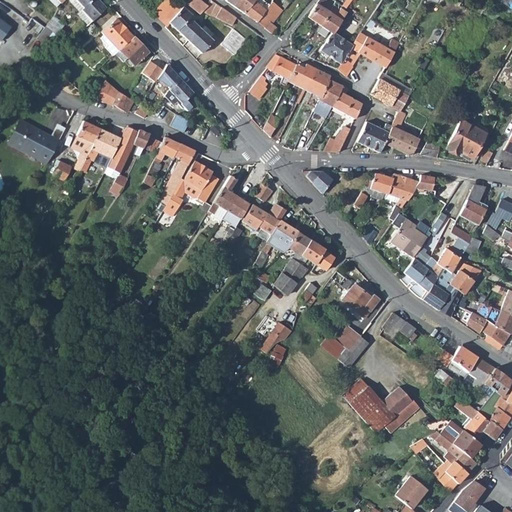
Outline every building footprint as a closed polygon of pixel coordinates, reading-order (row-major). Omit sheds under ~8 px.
[(76,0),(82,6),(80,9),(92,20),(105,8),(97,0),(76,0)] [(162,0),(152,13),(165,25),(166,26),(169,24),(168,22),(180,8),(175,4),(170,0),(162,0)] [(179,0),(178,0),(175,4),(180,8),(180,7),(184,3),(179,0)] [(199,0),(185,0),(184,3),(198,14),(202,10),(209,13),(217,4),(211,0),(208,0),(205,5),(199,0)] [(238,0),(237,1),(233,7),(243,13),(253,0),(238,0)] [(261,0),(253,0),(243,13),(255,22),(260,16),(263,12),(268,6),(261,0)] [(318,0),(317,2),(306,18),(319,26),(333,6),(326,0),(325,0),(318,0)] [(345,0),(342,5),(345,8),(347,10),(353,0),(345,0)] [(268,6),(263,12),(274,21),(282,10),(271,2),(268,6)] [(217,4),(209,13),(232,25),(235,18),(217,4)] [(319,26),(314,32),(317,34),(318,33),(322,28),(326,30),(330,33),(332,34),(333,32),(334,30),(338,24),(347,10),(345,8),(343,11),(340,8),(338,10),(333,6),(319,26)] [(180,8),(168,22),(169,24),(186,39),(197,27),(188,18),(190,16),(180,7),(180,8)] [(80,9),(76,12),(87,24),(92,20),(80,9)] [(52,15),(43,27),(51,32),(55,35),(64,24),(52,15)] [(0,39),(9,27),(0,19),(0,39)] [(101,32),(103,35),(119,49),(132,37),(115,19),(101,32)] [(368,19),(364,25),(371,29),(374,25),(368,19)] [(36,28),(27,20),(24,24),(35,33),(40,26),(38,25),(36,28)] [(268,22),(263,28),(270,33),(275,27),(268,22)] [(186,39),(201,52),(212,40),(209,38),(212,34),(203,26),(200,29),(197,27),(186,39)] [(43,27),(35,37),(43,43),(44,41),(51,32),(43,27)] [(322,28),(318,33),(326,38),(330,33),(326,30),(322,28)] [(233,29),(221,44),(233,54),(245,38),(233,29)] [(51,32),(44,41),(50,46),(57,37),(55,35),(51,32)] [(330,33),(319,50),(340,64),(352,46),(352,45),(333,32),(332,34),(330,33)] [(340,64),(336,69),(344,77),(359,54),(370,60),(379,44),(359,33),(352,45),(352,46),(340,64)] [(119,49),(103,35),(99,38),(106,45),(104,47),(111,56),(114,54),(118,50),(119,49)] [(132,37),(119,49),(126,57),(134,65),(147,53),(132,37)] [(379,44),(370,60),(384,68),(398,43),(391,39),(386,47),(385,48),(379,44)] [(118,50),(114,54),(121,62),(126,57),(119,49),(118,50)] [(274,54),(264,67),(265,68),(284,78),(281,84),(284,85),(287,80),(294,65),(274,54)] [(161,70),(149,61),(140,72),(153,82),(161,70)] [(294,65),(287,80),(294,84),(294,85),(302,90),(314,67),(305,63),(302,69),(294,65)] [(314,67),(302,90),(318,98),(327,79),(329,75),(314,67)] [(258,74),(254,79),(261,85),(266,79),(260,75),(258,74)] [(192,93),(178,79),(168,90),(178,100),(176,103),(182,109),(183,108),(186,111),(191,107),(184,100),(192,93)] [(254,79),(246,90),(255,97),(264,87),(261,85),(254,79)] [(318,98),(311,112),(324,118),(330,107),(341,86),(327,79),(318,98)] [(378,79),(369,94),(376,98),(398,111),(399,112),(404,102),(407,96),(378,79)] [(104,80),(94,98),(103,102),(109,91),(111,89),(117,93),(104,80)] [(341,86),(330,107),(343,113),(350,98),(344,94),(347,87),(342,83),(341,86)] [(168,90),(164,96),(172,106),(176,103),(178,100),(168,90)] [(109,91),(103,102),(110,105),(111,104),(127,113),(133,101),(126,97),(117,93),(116,95),(109,91)] [(350,98),(343,113),(353,119),(360,104),(360,103),(350,98)] [(409,98),(406,104),(409,105),(408,108),(411,109),(415,102),(409,98)] [(404,102),(399,112),(404,114),(408,108),(409,105),(406,104),(404,102)] [(158,103),(152,113),(156,116),(163,106),(158,103)] [(138,107),(135,112),(144,117),(147,112),(138,107)] [(398,111),(394,117),(401,121),(404,114),(399,112),(398,111)] [(175,114),(170,126),(182,132),(188,120),(175,114)] [(269,114),(261,131),(264,134),(268,137),(278,118),(269,114)] [(390,126),(383,142),(409,155),(418,154),(419,154),(427,139),(431,132),(423,127),(418,135),(399,126),(401,121),(394,117),(390,126)] [(459,120),(444,149),(456,155),(457,152),(470,158),(484,133),(459,120)] [(8,144),(46,163),(58,140),(49,136),(19,121),(8,144)] [(73,169),(79,172),(80,170),(99,129),(82,121),(75,136),(87,142),(84,148),(83,147),(73,169)] [(365,121),(355,141),(366,147),(376,127),(365,121)] [(56,124),(49,136),(58,140),(64,128),(56,124)] [(376,127),(366,147),(378,153),(383,142),(390,126),(385,124),(382,130),(376,127)] [(330,139),(322,151),(336,151),(338,150),(348,129),(344,126),(335,141),(330,139)] [(110,159),(107,167),(120,173),(132,144),(137,132),(125,127),(120,138),(110,159)] [(99,129),(80,170),(84,173),(90,160),(93,154),(96,156),(97,153),(110,159),(120,138),(99,129)] [(137,132),(132,144),(136,146),(134,150),(136,151),(140,152),(148,134),(138,130),(137,132)] [(511,131),(503,149),(511,153),(511,131)] [(153,159),(142,182),(150,187),(154,177),(150,175),(152,173),(155,175),(160,164),(157,162),(159,161),(162,154),(171,158),(172,159),(173,157),(179,144),(164,137),(153,159)] [(149,137),(143,149),(155,154),(160,142),(149,137)] [(427,139),(419,154),(429,156),(436,144),(427,139)] [(163,198),(167,201),(172,194),(180,179),(194,151),(181,145),(179,144),(173,157),(179,160),(163,193),(165,195),(163,198)] [(436,144),(429,156),(437,157),(438,145),(436,144)] [(479,160),(486,164),(492,153),(485,149),(479,160)] [(93,154),(90,160),(106,168),(107,167),(110,159),(97,153),(96,156),(93,154)] [(58,161),(51,175),(64,181),(71,167),(58,161)] [(183,180),(200,191),(209,175),(211,172),(194,161),(183,180)] [(301,170),(300,172),(320,193),(331,179),(319,171),(301,170)] [(363,185),(351,204),(358,208),(367,194),(369,195),(369,196),(381,200),(383,193),(386,194),(387,192),(390,178),(373,173),(369,184),(368,186),(363,185)] [(109,191),(118,196),(128,176),(125,174),(124,177),(120,176),(116,177),(109,191)] [(417,182),(392,174),(390,178),(387,192),(386,194),(382,200),(388,202),(389,200),(395,201),(390,213),(394,216),(397,212),(413,187),(417,182)] [(217,179),(209,175),(200,191),(196,197),(204,202),(217,179)] [(229,175),(205,213),(207,214),(209,215),(210,212),(212,213),(215,209),(217,206),(226,211),(235,195),(231,193),(228,192),(230,189),(236,179),(229,175)] [(417,182),(413,187),(430,191),(433,177),(420,175),(417,182)] [(183,180),(180,179),(172,194),(180,198),(183,192),(193,198),(196,197),(200,191),(183,180)] [(260,182),(253,195),(263,201),(270,188),(260,182)] [(473,185),(466,200),(475,205),(477,202),(485,187),(473,185)] [(180,198),(172,194),(167,201),(162,211),(171,216),(181,199),(179,198),(180,198)] [(223,215),(217,224),(223,228),(223,230),(225,232),(225,233),(229,236),(235,226),(251,198),(248,196),(245,201),(235,195),(226,211),(223,215)] [(492,212),(485,224),(495,232),(501,218),(508,221),(511,212),(511,204),(500,199),(494,213),(492,212)] [(466,200),(458,215),(474,224),(473,226),(476,227),(477,225),(486,207),(481,204),(480,206),(475,205),(466,200)] [(253,231),(256,233),(259,228),(269,234),(278,221),(284,210),(276,205),(274,208),(271,206),(267,214),(250,205),(241,221),(254,229),(253,231)] [(217,206),(215,209),(223,215),(226,211),(217,206)] [(389,241),(411,258),(413,259),(421,247),(431,234),(428,232),(430,229),(419,221),(416,226),(397,212),(394,216),(390,223),(398,228),(389,241)] [(390,213),(386,222),(389,224),(390,223),(394,216),(390,213)] [(440,213),(434,223),(438,226),(445,216),(440,213)] [(269,234),(268,236),(282,245),(286,247),(289,243),(296,232),(278,221),(269,234)] [(366,223),(358,234),(368,245),(377,233),(370,228),(371,226),(366,223)] [(485,224),(482,230),(493,240),(498,234),(495,232),(485,224)] [(235,226),(229,236),(234,239),(239,229),(235,226)] [(453,226),(448,236),(457,241),(466,247),(471,237),(453,226)] [(256,233),(255,235),(262,239),(265,241),(268,236),(269,234),(259,228),(256,233)] [(482,230),(481,233),(492,241),(493,240),(482,230)] [(504,230),(501,237),(509,242),(511,234),(508,232),(504,230)] [(216,232),(212,237),(219,242),(223,236),(216,232)] [(289,243),(286,247),(294,252),(299,256),(309,240),(296,232),(289,243)] [(265,241),(265,242),(279,251),(282,245),(268,236),(265,241)] [(466,247),(464,249),(470,252),(474,254),(480,241),(471,237),(466,247)] [(309,240),(299,256),(305,259),(313,264),(322,250),(323,248),(309,240)] [(429,257),(422,265),(437,276),(443,268),(450,273),(459,258),(464,249),(466,247),(457,241),(450,252),(445,248),(436,262),(429,257)] [(413,259),(402,273),(426,291),(431,284),(437,276),(422,265),(429,257),(423,253),(425,250),(421,247),(413,259)] [(260,250),(253,262),(259,265),(266,254),(260,250)] [(322,250),(313,264),(325,271),(333,257),(322,250)] [(292,255),(285,266),(299,276),(305,269),(295,261),(297,258),(292,255)] [(502,258),(499,265),(511,270),(511,261),(503,257),(502,258)] [(297,258),(295,261),(305,269),(307,265),(302,262),(297,258)] [(463,263),(448,284),(460,293),(462,294),(479,270),(463,263)] [(285,266),(280,272),(295,283),(299,276),(285,266)] [(426,291),(421,299),(436,310),(437,309),(447,294),(440,290),(445,282),(451,274),(450,273),(443,268),(437,276),(431,284),(426,291)] [(335,271),(330,278),(345,289),(349,282),(335,271)] [(261,272),(256,278),(262,281),(265,282),(269,276),(261,272)] [(295,283),(280,272),(271,284),(286,295),(295,283)] [(447,294),(437,309),(449,316),(460,293),(448,284),(445,282),(440,290),(447,294)] [(260,283),(253,294),(261,299),(262,300),(269,290),(260,283)] [(309,283),(304,289),(311,295),(316,288),(309,283)] [(353,285),(340,301),(364,318),(378,300),(372,295),(370,298),(353,285)] [(304,289),(298,298),(305,303),(311,295),(304,289)] [(474,289),(471,294),(478,298),(482,293),(474,289)] [(506,293),(500,310),(511,317),(511,292),(505,289),(503,292),(506,293)] [(174,310),(179,314),(191,296),(187,293),(174,310)] [(132,298),(128,304),(137,310),(139,311),(143,305),(132,298)] [(490,307),(483,319),(508,334),(511,325),(511,317),(500,310),(490,307)] [(483,319),(465,310),(459,321),(478,333),(479,331),(488,336),(485,341),(499,349),(508,334),(483,319)] [(392,313),(381,327),(387,332),(386,334),(393,339),(398,332),(405,322),(392,313)] [(161,319),(171,326),(173,323),(164,316),(161,319)] [(259,349),(265,353),(272,345),(275,343),(280,342),(285,338),(292,329),(293,324),(286,320),(282,326),(277,322),(259,349)] [(351,321),(335,341),(340,345),(356,325),(351,321)] [(405,322),(398,332),(404,335),(407,338),(414,329),(408,324),(405,322)] [(356,325),(340,345),(347,351),(364,331),(356,325)] [(175,330),(171,336),(177,340),(187,346),(191,340),(175,330)] [(364,331),(347,351),(355,358),(372,338),(364,331)] [(398,332),(393,339),(398,343),(404,335),(398,332)] [(335,341),(328,335),(320,345),(347,368),(347,367),(355,358),(347,351),(340,345),(335,341)] [(276,345),(266,362),(275,366),(284,349),(276,345)] [(443,350),(436,360),(443,365),(445,367),(449,360),(467,371),(476,357),(460,345),(452,356),(443,350)] [(449,360),(445,367),(457,375),(458,374),(464,378),(461,383),(470,385),(478,388),(493,367),(476,357),(467,371),(449,360)] [(480,406),(476,412),(487,420),(488,419),(494,407),(508,417),(511,411),(511,405),(500,398),(506,385),(509,380),(493,367),(478,388),(488,395),(485,401),(480,406)] [(438,371),(433,378),(438,381),(448,389),(451,384),(454,380),(439,370),(438,371)] [(360,379),(336,400),(343,409),(349,405),(374,433),(384,424),(372,409),(381,401),(360,379)] [(454,380),(451,384),(468,392),(470,385),(461,383),(454,380)] [(438,381),(436,384),(446,392),(448,389),(438,381)] [(418,385),(413,390),(421,398),(426,392),(418,385)] [(511,387),(506,385),(500,398),(511,405),(511,387)] [(381,401),(372,409),(384,424),(393,416),(411,401),(398,386),(381,401)] [(465,403),(459,398),(453,406),(469,419),(463,427),(477,438),(478,437),(482,432),(493,440),(501,429),(488,419),(487,420),(476,412),(465,403)] [(469,398),(465,403),(476,412),(480,406),(469,398)] [(411,401),(393,416),(398,422),(400,424),(418,408),(412,400),(411,401)] [(494,407),(488,419),(501,429),(508,417),(494,407)] [(393,416),(384,424),(389,429),(398,422),(393,416)] [(448,422),(439,434),(469,457),(479,445),(450,421),(448,422)] [(436,432),(429,435),(432,438),(440,444),(447,450),(443,456),(447,460),(451,463),(453,461),(466,472),(475,463),(469,457),(439,434),(436,432)] [(447,450),(440,444),(438,447),(442,452),(441,454),(443,456),(447,450)] [(418,451),(415,453),(427,467),(430,464),(418,451)] [(448,467),(437,478),(449,492),(466,472),(453,461),(451,463),(448,467)] [(432,466),(429,469),(437,478),(448,467),(444,462),(436,470),(432,466)] [(409,476),(394,495),(410,508),(425,489),(409,476)] [(453,501),(465,511),(482,487),(472,480),(459,493),(453,501)] [(452,501),(443,511),(464,511),(465,511),(452,501)]
